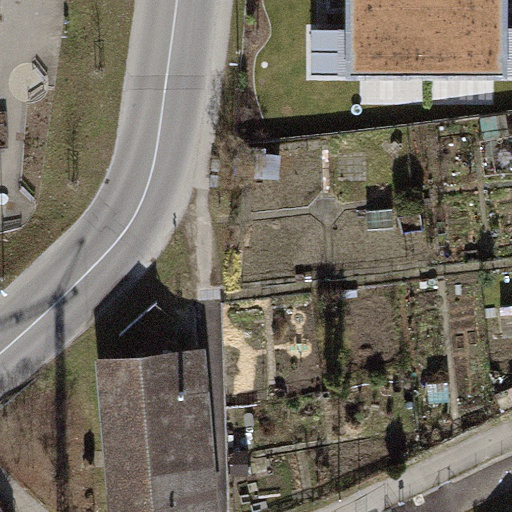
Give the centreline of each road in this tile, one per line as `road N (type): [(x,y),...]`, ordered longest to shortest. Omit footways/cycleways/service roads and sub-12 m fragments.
road 1 (secondary): [(0,356),(126,234),(151,186),(170,120),(184,0)]
road 2 (unknown): [(126,234),(2,223)]
